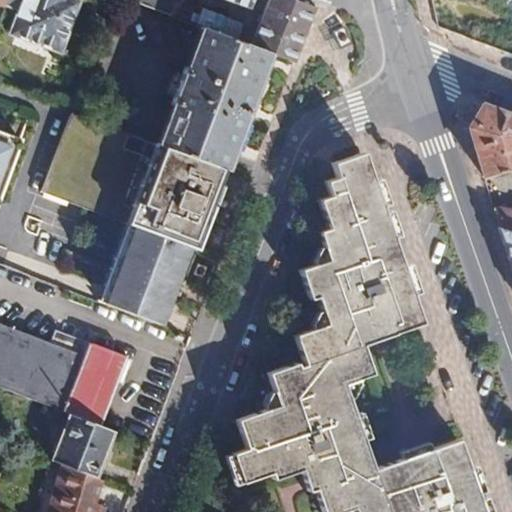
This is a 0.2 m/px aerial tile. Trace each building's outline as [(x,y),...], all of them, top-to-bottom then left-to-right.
[(6,0),(4,7),(19,13),(10,36),(58,53),(77,0),(6,0)] [(138,0),(139,0),(173,13),(178,0),(138,0)] [(271,49),(297,60),(317,8),(296,0),(271,0),(259,36),(250,33),(253,26),(190,4),(190,0),(178,0),(173,13),(201,23),(249,41),(271,49)] [(511,0),(435,0),(441,32),(511,52),(511,0)] [(228,168),(271,49),(249,41),(201,23),(173,99),(157,143),(226,168),(228,168)] [(500,232),(511,236),(511,116),(483,105),(469,128),(484,177),(511,169),(511,213),(493,210),(500,232)] [(129,133),(71,112),(42,189),(121,220),(144,155),(123,146),(129,133)] [(0,197),(1,198),(22,137),(0,128),(0,197)] [(220,182),(226,168),(157,143),(152,157),(210,178),(220,182)] [(297,336),(307,366),(367,344),(372,342),(369,335),(397,325),(400,332),(425,324),(419,305),(393,232),(364,152),(333,163),(338,176),(327,181),(332,194),(320,199),(329,227),(320,231),(330,258),(301,268),(312,299),(319,297),(329,323),(297,336)] [(144,229),(189,247),(193,248),(199,231),(207,207),(201,205),(210,178),(152,157),(128,223),(133,224),(144,229)] [(193,248),(197,250),(222,183),(220,182),(210,178),(201,205),(207,207),(199,231),(193,248)] [(133,224),(128,223),(125,221),(111,257),(119,261),(133,224)] [(109,288),(103,303),(159,324),(189,247),(144,229),(133,224),(119,261),(115,271),(109,288)] [(511,236),(500,232),(511,265),(511,236)] [(119,261),(111,257),(108,267),(115,271),(119,261)] [(101,285),(109,288),(115,271),(108,267),(101,285)] [(0,325),(0,387),(69,412),(101,424),(127,357),(89,342),(84,358),(59,347),(0,325)] [(381,339),(400,332),(397,325),(369,335),(372,342),(381,339)] [(297,363),(269,373),(280,404),(239,419),(248,449),(234,455),(245,485),(275,475),(277,481),(304,472),(356,453),(353,447),(367,443),(356,413),(346,384),(377,372),(367,344),(307,366),(299,369),(297,363)] [(69,412),(51,459),(61,463),(94,476),(112,428),(101,424),(69,412)] [(488,511),(481,490),(464,441),(438,450),(440,457),(426,462),(423,455),(377,471),(390,511),(488,511)] [(312,494),(318,491),(341,483),(338,476),(349,471),(353,480),(377,471),(371,454),(367,443),(353,447),(356,453),(304,472),(312,494)] [(440,457),(438,450),(423,455),(426,462),(440,457)] [(94,476),(61,463),(52,491),(55,493),(48,511),(104,511),(106,507),(100,505),(100,503),(93,502),(101,478),(94,476)] [(357,511),(390,511),(377,471),(353,480),(349,471),(338,476),(341,483),(318,491),(325,511),(354,511),(357,511)]
